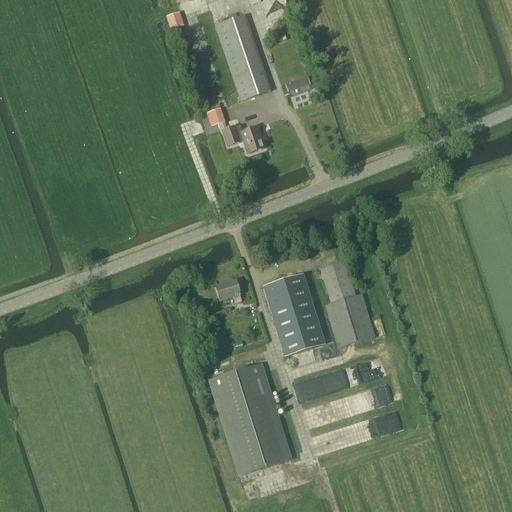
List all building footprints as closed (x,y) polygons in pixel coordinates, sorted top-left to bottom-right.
[(166,18),(171,31),(183,26),(179,14),(166,18)] [(241,102),(267,94),(243,18),(216,27),(241,102)] [(307,77),(296,81),(299,90),(310,86),(307,77)] [(206,115),(208,120),(211,129),(224,124),(220,111),(206,115)] [(257,129),(242,134),(239,127),(222,133),(227,148),(243,143),(247,155),(264,150),(257,129)] [(338,350),(374,339),(361,296),(355,298),(345,264),(320,272),(330,306),(325,307),(338,350)] [(306,276),(263,290),(285,358),(328,344),(306,276)] [(235,305),(241,303),(239,296),(235,282),(215,288),(219,302),(233,298),(235,305)] [(262,365),(208,382),(238,479),(292,462),(262,365)]
